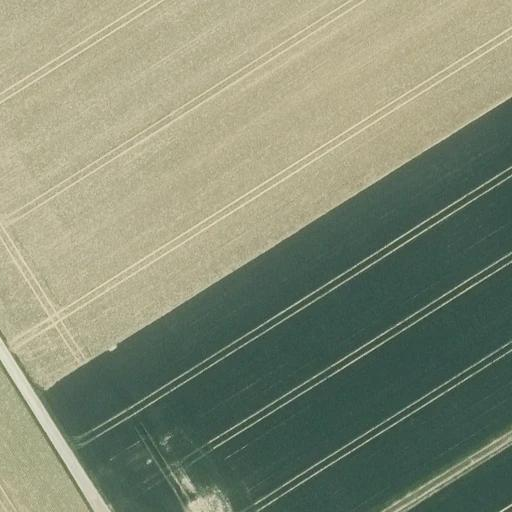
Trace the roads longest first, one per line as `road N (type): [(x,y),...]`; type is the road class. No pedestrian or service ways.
road 1 (track): [(0,347),(102,511)]
road 2 (track): [(511,436),(392,511)]
